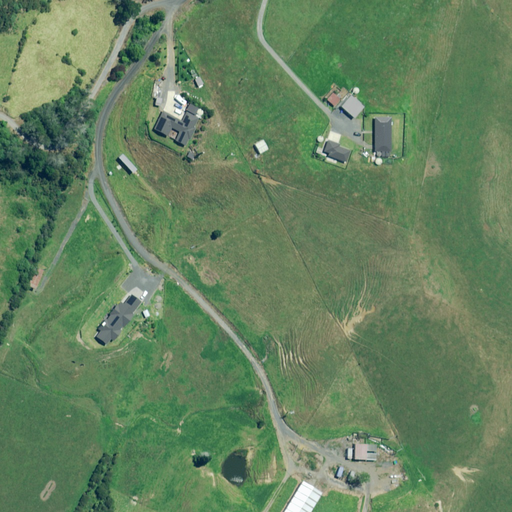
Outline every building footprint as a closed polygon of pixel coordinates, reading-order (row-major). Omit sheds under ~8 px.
[(340,100),(332,93),(326,100),(334,107),(340,100)] [(198,109),(189,104),(187,108),(196,112),(198,109)] [(181,121),(161,111),(152,129),(166,136),(170,128),(178,132),(174,140),(184,146),(188,138),(190,139),(196,128),(194,127),(199,119),(186,112),(181,121)] [(389,152),(390,117),(374,117),(373,152),(389,152)] [(267,149),(262,140),(253,145),(258,154),(267,149)] [(107,315),(108,315),(105,320),(104,318),(95,329),(98,331),(94,337),(105,345),(109,339),(111,341),(120,330),(119,329),(122,325),(123,327),(132,315),(131,314),(140,302),(130,294),(122,304),(118,301),(107,315)] [(377,445),(355,444),(354,459),(376,460),(377,445)] [(351,471),(340,466),(336,476),(347,480),(351,471)] [(309,511),(321,493),(302,481),(283,511),(309,511)]
